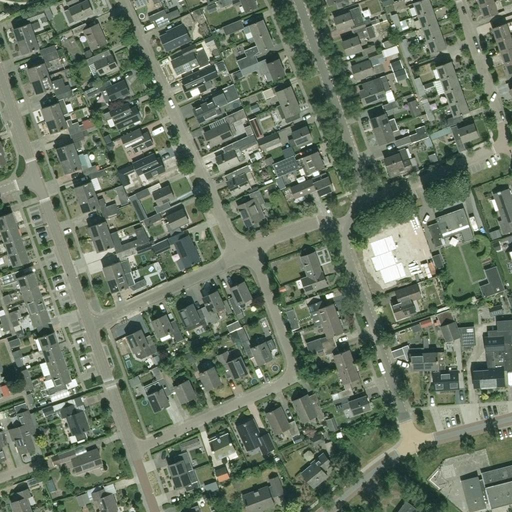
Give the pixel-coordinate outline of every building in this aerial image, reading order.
[(235,0),(232,1),(232,0),(220,0),(217,1),(220,9),(233,4),(235,7),(242,4),(246,12),(257,7),(254,0),(235,0)] [(406,7),(403,0),(400,1),(393,4),(395,11),(406,7)] [(418,16),(433,10),(429,0),(421,0),(413,3),(418,16)] [(88,1),(70,9),(64,12),(70,24),(93,13),(88,1)] [(494,1),(480,6),(484,18),(499,13),(494,1)] [(215,4),(207,7),(209,14),(217,10),(215,4)] [(364,21),(359,7),(348,11),(349,13),(334,18),(338,30),(350,26),(353,33),(354,32),(366,28),(379,23),(378,19),(371,22),(370,19),(364,21)] [(43,9),(26,15),(28,23),(46,16),(43,9)] [(365,13),(368,18),(374,16),(371,10),(365,13)] [(438,23),(433,10),(418,16),(422,28),(438,23)] [(161,13),(152,17),(149,19),(150,22),(154,21),(157,28),(170,23),(167,15),(163,17),(161,13)] [(160,37),(167,51),(191,40),(185,27),(194,23),(190,14),(180,19),(183,25),(170,31),(171,32),(160,37)] [(394,24),(400,22),(397,14),(391,16),(394,24)] [(226,36),(244,28),(241,20),(222,28),(226,36)] [(255,39),(268,33),(263,20),(249,26),(255,39)] [(403,31),(400,22),(394,24),(397,33),(403,31)] [(38,23),(31,25),(30,23),(14,29),(18,42),(35,36),(33,31),(40,28),(38,23)] [(366,28),(354,32),(356,37),(343,42),(347,55),(361,50),(363,56),(376,51),(374,46),(363,50),(359,40),(369,36),(370,39),(381,35),(383,34),(379,23),(366,28)] [(438,23),(422,28),(427,41),(442,35),(438,23)] [(497,40),(511,35),(506,23),(492,28),(497,40)] [(72,30),(75,35),(84,31),(92,50),(107,43),(98,24),(88,29),(86,24),(72,30)] [(255,39),(258,45),(244,51),(247,57),(237,61),(240,70),(266,60),(266,59),(258,62),(255,54),(261,52),(274,46),(268,33),(255,39)] [(442,35),(427,41),(431,54),(447,48),(442,35)] [(511,38),(511,35),(497,40),(501,52),(511,48),(511,38)] [(35,36),(18,42),(23,55),(40,49),(35,36)] [(403,49),(409,47),(406,39),(400,41),(403,49)] [(385,48),(394,45),(392,40),(383,43),(385,48)] [(202,48),(197,51),(195,44),(182,50),(184,56),(172,61),(178,75),(198,66),(199,69),(210,64),(202,48)] [(42,56),(57,50),(55,45),(40,50),(42,56)] [(364,57),(368,55),(370,60),(352,67),(356,80),(374,73),(372,66),(379,64),(386,62),(384,56),(383,56),(397,51),(394,45),(385,48),(386,49),(381,50),(376,52),(376,51),(363,56),(364,57)] [(412,56),(409,47),(403,49),(406,58),(412,56)] [(511,61),(511,48),(501,52),(505,64),(511,61)] [(42,56),(44,63),(28,69),(32,82),(49,76),(47,69),(51,67),(49,62),(60,58),(57,50),(42,56)] [(98,54),(86,60),(89,66),(95,63),(100,76),(118,67),(112,55),(100,60),(98,54)] [(240,70),(241,71),(233,75),(236,82),(244,78),(243,76),(259,70),(261,76),(265,74),(268,81),(273,79),(274,79),(285,75),(279,59),(267,64),(266,60),(240,70)] [(441,80),(456,74),(452,61),(436,67),(441,80)] [(192,75),(182,79),(184,85),(183,85),(189,98),(193,96),(195,95),(200,93),(206,90),(204,85),(211,82),(210,80),(218,77),(216,74),(215,71),(213,65),(192,75)] [(405,69),(393,73),(397,83),(408,79),(405,69)] [(461,87),(456,74),(441,80),(445,92),(461,87)] [(49,76),(32,82),(37,94),(53,89),(56,96),(71,91),(69,85),(65,86),(62,78),(51,82),(49,76)] [(388,82),(387,82),(385,76),(376,79),(378,85),(360,91),(365,104),(372,101),(373,103),(386,98),(384,93),(391,90),(388,82)] [(423,86),(420,78),(414,80),(417,88),(423,86)] [(110,80),(98,86),(85,92),(88,98),(101,92),(106,104),(112,102),(130,93),(124,81),(112,86),(110,80)] [(282,105),(296,99),(290,87),(288,88),(286,82),(263,92),(266,99),(277,94),(282,105)] [(423,86),(417,88),(422,101),(427,99),(424,89),(431,87),(430,84),(423,86)] [(234,85),(226,88),(232,101),(240,98),(234,85)] [(461,87),(445,92),(450,105),(465,99),(461,87)] [(214,100),(194,109),(200,123),(221,113),(219,107),(228,103),(225,97),(222,90),(212,94),(214,100)] [(56,96),(58,103),(42,109),(47,122),(68,114),(63,99),(73,96),(71,91),(56,96)] [(296,99),(282,105),(277,107),(282,119),(285,118),(287,123),(300,117),(298,112),(301,111),(296,99)] [(429,103),(427,99),(422,101),(426,113),(432,111),(429,103)] [(450,105),(454,117),(445,120),(448,126),(455,123),(463,120),(461,115),(470,112),(465,99),(450,105)] [(399,107),(397,101),(382,106),(384,113),(399,107)] [(128,103),(122,106),(103,115),(106,121),(112,118),(118,131),(124,127),(142,119),(136,107),(131,109),(128,103)] [(258,104),(250,107),(253,113),(260,110),(258,104)] [(432,111),(426,113),(426,114),(422,116),(425,122),(429,120),(429,122),(435,120),(432,111)] [(224,118),(227,123),(205,133),(211,147),(233,137),(233,136),(237,135),(232,124),(237,121),(234,113),(224,118)] [(394,118),(388,120),(385,113),(370,119),(375,132),(396,124),(394,118)] [(69,114),(68,114),(47,122),(51,134),(67,128),(70,135),(96,126),(94,122),(84,126),(83,125),(79,126),(78,122),(72,124),(71,119),(66,121),(64,116),(69,114)] [(455,123),(448,126),(448,127),(430,134),(432,140),(434,144),(438,143),(436,139),(453,132),(456,140),(462,138),(463,142),(478,136),(474,124),(459,129),(458,125),(456,126),(455,123)] [(399,130),(396,124),(375,132),(379,144),(395,139),(392,132),(399,130)] [(264,136),(259,125),(253,128),(257,139),(264,136)] [(70,135),(72,144),(57,149),(61,161),(78,155),(76,150),(82,148),(80,141),(85,140),(84,137),(89,135),(89,134),(97,130),(96,126),(70,135)] [(312,139),(307,127),(292,133),(294,138),(289,141),(291,147),(297,145),(298,148),(313,142),(312,139)] [(140,129),(133,132),(122,137),(128,149),(133,147),(136,154),(154,145),(148,133),(143,135),(140,129)] [(277,132),(258,141),(262,151),(281,143),(277,132)] [(398,151),(405,148),(406,148),(405,147),(408,146),(408,144),(412,142),(410,136),(395,141),(397,148),(398,151)] [(432,146),(430,138),(424,140),(427,148),(432,146)] [(240,147),(239,147),(236,141),(225,147),(228,152),(216,158),(222,171),(240,162),(245,159),(240,147)] [(405,148),(398,151),(399,154),(385,159),(391,177),(413,169),(412,166),(417,164),(415,157),(409,159),(405,148)] [(318,152),(296,161),(294,156),(273,165),(273,166),(270,167),(275,177),(278,176),(278,178),(302,168),(306,176),(311,174),(310,172),(324,167),(318,152)] [(78,155),(61,161),(66,174),(81,169),(84,176),(88,175),(100,171),(98,165),(96,166),(96,165),(88,168),(85,159),(83,154),(78,155)] [(274,164),(271,157),(264,160),(268,167),(273,165),(274,164)] [(134,164),(136,169),(137,170),(142,167),(148,179),(165,171),(160,158),(148,164),(145,158),(134,164)] [(251,165),(248,167),(248,166),(236,171),(239,176),(227,182),(233,195),(251,186),(245,174),(250,172),(253,170),(251,165)] [(100,171),(88,175),(90,180),(96,178),(106,175),(104,169),(100,171)] [(328,177),(328,178),(326,173),(291,188),(296,199),(317,190),(319,196),(334,190),(328,177)] [(152,190),(162,185),(160,180),(150,185),(152,190)] [(91,182),(75,188),(79,201),(96,195),(94,190),(91,182)] [(274,184),(268,187),(271,193),(277,190),(274,184)] [(169,186),(162,189),(153,194),(158,206),(155,207),(158,214),(159,213),(171,208),(168,202),(175,199),(169,186)] [(148,188),(135,194),(139,200),(151,195),(148,188)] [(511,198),(509,189),(494,194),(505,224),(501,225),(504,234),(511,231),(511,198)] [(256,198),(253,200),(238,207),(247,226),(262,219),(265,218),(259,205),(265,203),(259,190),(253,193),(256,198)] [(98,200),(96,195),(79,201),(84,213),(99,208),(100,207),(103,215),(118,209),(116,204),(106,207),(103,199),(98,200)] [(120,214),(118,209),(103,215),(104,220),(120,214)] [(167,217),(170,222),(165,224),(172,237),(182,232),(179,226),(189,222),(183,209),(167,217)] [(464,209),(437,218),(438,223),(429,226),(436,247),(443,244),(441,239),(461,232),(465,241),(474,238),(464,209)] [(0,230),(16,225),(12,213),(0,216),(0,230)] [(159,213),(158,214),(143,220),(146,227),(162,219),(159,213)] [(106,221),(101,223),(89,227),(93,240),(110,234),(106,221)] [(16,225),(0,230),(0,233),(3,243),(20,237),(16,225)] [(172,237),(172,238),(169,239),(171,245),(175,243),(182,259),(179,261),(183,269),(201,261),(189,236),(186,238),(183,232),(182,233),(182,232),(172,237)] [(115,247),(110,234),(93,240),(98,253),(115,247)] [(392,235),(369,243),(374,256),(371,258),(376,272),(379,271),(384,285),(407,276),(402,262),(397,263),(392,251),(397,249),(392,235)] [(134,241),(134,242),(115,249),(117,254),(130,249),(149,243),(147,236),(135,240),(136,241),(134,241)] [(24,249),(20,237),(3,243),(8,255),(24,249)] [(495,252),(501,250),(498,242),(493,244),(495,252)] [(29,261),(24,249),(8,255),(12,267),(29,261)] [(130,249),(117,254),(120,262),(103,268),(108,280),(125,274),(123,269),(130,266),(127,257),(132,255),(130,249)] [(308,277),(322,272),(315,252),(301,257),(308,277)] [(432,257),(436,269),(443,266),(440,255),(432,257)] [(496,267),(486,271),(490,283),(494,294),(504,290),(496,267)] [(25,275),(23,269),(6,275),(9,283),(16,280),(20,291),(37,285),(33,273),(25,275)] [(132,272),(125,274),(108,280),(112,293),(132,286),(134,291),(147,285),(144,279),(136,283),(132,272)] [(323,272),(322,272),(308,277),(302,279),(306,293),(328,285),(323,272)] [(244,318),(242,313),(238,305),(252,298),(245,282),(231,289),(235,297),(229,299),(237,316),(236,316),(238,321),(244,318)] [(417,313),(413,301),(422,298),(418,284),(396,292),(400,302),(393,304),(398,320),(417,313)] [(41,297),(37,285),(20,291),(24,303),(41,297)] [(202,309),(210,326),(209,325),(220,320),(216,312),(225,307),(217,291),(203,298),(207,306),(202,309)] [(8,295),(2,297),(5,305),(11,303),(8,295)] [(323,301),(321,301),(319,295),(306,300),(308,306),(310,313),(318,310),(323,324),(339,318),(334,304),(325,307),(323,301)] [(41,297),(24,303),(29,315),(45,309),(41,297)] [(445,311),(447,318),(439,321),(447,342),(461,337),(451,309),(449,303),(443,306),(445,311)] [(210,326),(202,309),(196,311),(193,305),(179,311),(187,327),(186,327),(188,332),(202,325),(204,329),(210,326)] [(491,316),(503,314),(502,306),(489,309),(491,316)] [(50,321),(45,309),(29,315),(33,327),(50,321)] [(286,312),(292,331),(300,328),(293,309),(286,312)] [(11,321),(17,319),(14,311),(8,313),(11,321)] [(77,311),(65,313),(67,320),(78,318),(77,311)] [(447,318),(445,311),(437,314),(439,321),(447,318)] [(166,315),(153,322),(160,338),(172,332),(177,343),(184,340),(176,321),(170,323),(166,315)] [(323,324),(327,337),(321,339),(306,344),(309,354),(324,349),(336,345),(334,337),(344,333),(339,318),(323,324)] [(17,319),(11,321),(14,329),(19,327),(17,319)] [(430,320),(420,323),(422,328),(432,325),(430,320)] [(7,322),(1,324),(4,332),(10,330),(7,322)] [(146,358),(147,357),(158,352),(151,336),(145,338),(142,330),(127,336),(135,353),(136,353),(137,357),(142,359),(146,357),(146,358)] [(486,352),(487,370),(474,370),(475,387),(505,386),(504,371),(511,369),(511,347),(511,342),(510,332),(503,333),(503,334),(498,334),(497,330),(490,330),(490,331),(486,331),(487,337),(486,337),(487,352),(486,352)] [(41,351),(58,345),(54,332),(37,338),(41,351)] [(233,344),(241,340),(238,333),(230,336),(233,344)] [(398,344),(394,333),(387,336),(391,347),(397,344),(398,344)] [(200,345),(197,339),(189,342),(192,349),(200,345)] [(248,340),(243,343),(250,359),(256,357),(260,365),(273,359),(270,351),(276,348),(272,339),(266,342),(252,349),(248,340)] [(58,345),(41,351),(46,363),(62,357),(58,345)] [(336,345),(324,349),(326,355),(333,353),(339,370),(355,364),(350,350),(339,353),(336,345)] [(409,345),(403,348),(405,354),(407,361),(411,361),(411,371),(425,370),(425,353),(424,348),(410,348),(409,345)] [(193,350),(185,354),(189,364),(193,362),(198,360),(193,350)] [(14,360),(20,358),(17,351),(11,353),(14,360)] [(241,357),(232,361),(228,352),(217,357),(224,370),(229,368),(234,379),(248,373),(241,357)] [(428,352),(425,353),(425,370),(436,370),(439,370),(438,363),(445,363),(444,352),(428,352)] [(67,369),(62,357),(46,363),(50,375),(67,369)] [(20,358),(14,360),(17,368),(23,365),(20,358)] [(339,370),(344,384),(343,385),(345,390),(339,393),(341,399),(346,397),(354,395),(349,382),(360,379),(355,364),(339,370)] [(157,378),(163,375),(162,373),(159,366),(152,369),(157,378)] [(214,367),(200,374),(208,390),(221,383),(214,367)] [(50,375),(44,377),(46,382),(52,380),(54,387),(47,389),(49,396),(68,389),(65,383),(71,381),(67,369),(50,375)] [(28,382),(26,374),(24,370),(18,372),(20,376),(23,384),(28,382)] [(164,379),(169,387),(175,384),(168,370),(162,373),(163,375),(164,379)] [(442,371),(436,371),(436,373),(434,373),(435,390),(460,389),(459,371),(442,372),(442,371)] [(169,387),(164,379),(153,384),(157,392),(148,396),(156,412),(170,405),(166,397),(172,395),(169,387)] [(189,381),(175,387),(182,403),(196,396),(189,381)] [(31,389),(28,382),(23,384),(25,391),(31,389)] [(0,386),(0,388),(3,397),(9,395),(6,385),(0,386)] [(308,395),(294,401),(303,422),(317,416),(319,421),(324,418),(323,414),(317,398),(310,401),(309,397),(308,395)] [(346,397),(341,399),(334,401),(338,413),(352,408),(354,415),(371,410),(366,396),(348,403),(346,397)] [(34,449),(29,435),(35,433),(25,403),(16,406),(23,426),(9,431),(11,437),(13,437),(20,454),(34,449)] [(73,405),(60,410),(60,411),(63,419),(66,418),(73,436),(75,435),(77,441),(77,442),(87,438),(84,432),(90,430),(83,411),(76,413),(73,405)] [(52,406),(41,409),(44,417),(54,413),(52,406)] [(289,424),(281,408),(267,414),(276,435),(289,429),(293,437),(300,434),(295,421),(289,424)] [(246,423),(237,427),(248,451),(260,445),(264,454),(275,448),(268,434),(261,437),(254,420),(247,424),(246,423)] [(47,430),(40,426),(36,432),(44,436),(47,430)] [(328,430),(324,431),(327,439),(329,443),(332,442),(331,438),(328,430)] [(0,461),(6,459),(2,448),(8,445),(3,432),(0,432),(0,461)] [(228,434),(210,443),(218,459),(236,451),(228,434)] [(313,447),(325,442),(322,434),(309,439),(313,447)] [(300,435),(292,438),(295,444),(302,441),(300,435)] [(193,447),(200,445),(197,438),(191,440),(193,447)] [(310,461),(317,456),(312,449),(306,454),(310,461)] [(73,451),(59,456),(59,455),(50,458),(53,466),(71,459),(77,475),(102,465),(97,450),(76,457),(73,451)] [(193,470),(186,452),(174,457),(176,463),(169,465),(173,477),(188,472),(193,470)] [(313,465),(302,473),(314,487),(328,476),(324,471),(332,464),(324,454),(312,463),(313,465)] [(478,477),(462,481),(470,511),(486,507),(485,504),(489,503),(490,508),(491,508),(491,507),(511,501),(511,466),(482,474),(482,473),(481,474),(483,479),(479,480),(478,477)] [(225,467),(220,469),(224,480),(230,478),(225,467)] [(191,480),(188,472),(173,477),(177,489),(185,486),(187,492),(200,487),(197,478),(191,480)] [(42,475),(27,481),(29,487),(44,481),(42,475)] [(244,496),(249,511),(258,511),(275,506),(271,496),(276,494),(277,496),(284,494),(278,477),(271,480),(273,486),(269,488),(268,487),(244,496)] [(56,491),(52,479),(46,481),(50,493),(56,491)] [(215,483),(209,485),(212,492),(218,490),(215,483)] [(16,494),(18,501),(12,503),(14,511),(29,511),(32,511),(27,498),(31,497),(28,489),(16,494)] [(85,494),(76,497),(80,506),(90,503),(90,501),(94,499),(95,501),(98,500),(102,511),(117,511),(115,504),(116,503),(113,494),(107,497),(104,489),(92,493),(92,492),(85,494)] [(210,493),(202,496),(204,503),(208,502),(209,506),(214,504),(210,493)] [(172,497),(173,503),(183,501),(181,495),(172,497)] [(407,501),(398,511),(415,511),(418,510),(407,501)]
